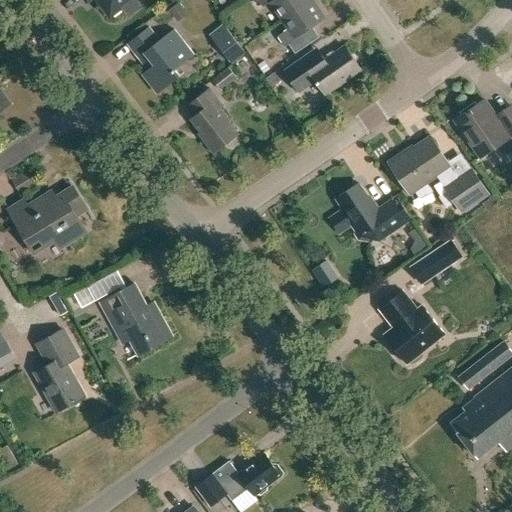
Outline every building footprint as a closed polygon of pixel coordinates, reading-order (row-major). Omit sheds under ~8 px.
[(89,0),(97,0),(110,17),(124,6),(128,13),(139,5),(135,0),(85,0),(87,2),(89,0)] [(258,0),(263,7),(270,2),(282,21),(311,0),(258,0)] [(288,29),(278,36),(285,47),(289,44),(295,54),(319,37),(312,27),(326,18),(313,0),(311,0),(282,21),(288,29)] [(169,11),(179,23),(189,15),(179,3),(169,11)] [(208,33),(230,61),(243,51),(221,23),(208,33)] [(148,69),(142,74),(158,94),(180,76),(175,70),(194,55),(174,29),(159,40),(149,27),(128,43),(148,69)] [(316,81),(326,95),(362,70),(345,45),(318,64),(311,52),(284,70),(300,92),(316,81)] [(264,61),(259,65),(264,73),(269,69),(264,61)] [(229,66),(213,79),(221,90),(237,77),(229,66)] [(266,78),(278,94),(286,88),(274,72),(266,78)] [(191,119),(205,137),(203,139),(214,153),(238,134),(228,121),(230,120),(220,108),(223,106),(210,88),(189,104),(197,114),(191,119)] [(0,110),(9,104),(0,92),(0,110)] [(472,140),(483,156),(503,142),(510,153),(511,152),(511,109),(498,119),(485,99),(466,112),(467,114),(456,121),(469,141),(472,140)] [(412,146),(388,162),(410,194),(437,176),(442,183),(446,179),(466,209),(489,195),(472,169),(458,178),(451,167),(430,136),(413,148),(412,146)] [(12,181),(19,193),(32,185),(26,173),(12,181)] [(343,209),(330,218),(340,233),(353,224),(358,232),(355,234),(358,240),(371,242),(372,237),(378,233),(382,239),(412,219),(397,196),(377,210),(360,184),(336,199),(343,209)] [(24,201),(8,211),(34,252),(55,239),(61,248),(86,232),(76,216),(87,209),(73,187),(54,200),(50,193),(28,207),(24,201)] [(411,233),(422,251),(428,246),(417,229),(411,233)] [(451,241),(411,267),(422,284),(462,257),(451,241)] [(332,270),(326,261),(313,270),(324,287),(334,280),(329,272),(332,270)] [(124,345),(131,341),(139,355),(172,337),(159,313),(153,317),(135,284),(101,303),(124,345)] [(393,351),(399,358),(404,359),(407,364),(410,362),(415,362),(422,357),(422,352),(445,334),(422,305),(417,309),(403,291),(379,309),(394,327),(385,334),(394,347),(393,351)] [(37,345),(49,366),(35,373),(56,412),(85,397),(66,363),(78,357),(64,330),(37,345)] [(8,342),(0,346),(0,352),(4,361),(15,355),(8,342)] [(459,377),(469,389),(511,354),(511,351),(505,342),(459,377)] [(476,398),(464,408),(466,411),(451,423),(478,457),(499,441),(507,451),(511,446),(511,368),(475,397),(476,398)] [(239,474),(230,461),(197,486),(212,506),(228,494),(232,500),(249,488),(255,495),(257,493),(260,493),(266,489),(267,486),(284,473),(277,465),(274,464),(266,453),(239,474)]
